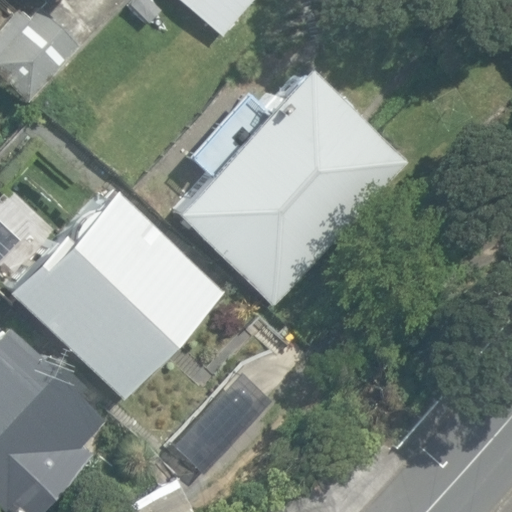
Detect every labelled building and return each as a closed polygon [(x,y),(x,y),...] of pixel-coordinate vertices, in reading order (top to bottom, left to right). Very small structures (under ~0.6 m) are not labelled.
[(18,0),(0,21),(0,78),(22,98),(74,39),(30,0),(18,0)] [(177,0),(216,33),(244,0),(177,0)] [(164,207),(271,301),(300,268),(400,155),(300,66),(294,61),(164,207)] [(0,278),(0,292),(118,395),(212,286),(96,185),(53,235),(44,228),(0,278)] [(0,510),(2,511),(32,511),(88,453),(77,442),(99,419),(0,326),(0,510)] [(121,511),(189,511),(190,511),(174,483),(121,511)]
